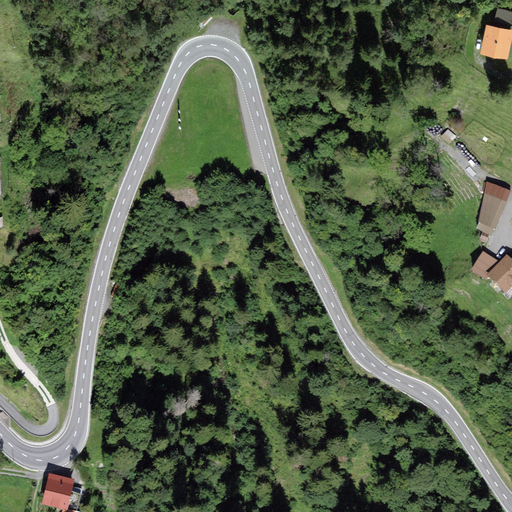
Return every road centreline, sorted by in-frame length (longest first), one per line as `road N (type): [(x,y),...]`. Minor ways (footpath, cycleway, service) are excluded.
road 1 (secondary): [(511,505),(440,404),(356,349),(287,213),(244,70),(232,53),(208,44),(185,55),(174,75),(121,205),(71,442),(41,460),(0,433)]
road 2 (track): [(0,399),(36,430),(54,419),(46,392),(0,327)]
